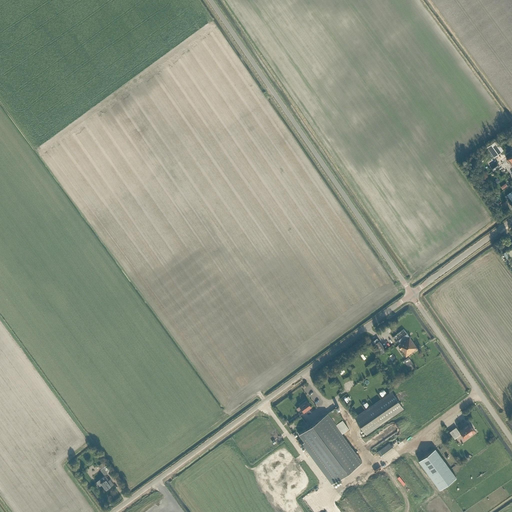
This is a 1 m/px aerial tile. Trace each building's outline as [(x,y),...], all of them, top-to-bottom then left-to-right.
[(494,141),(487,147),(494,157),(502,151),(494,141)] [(496,162),(490,166),(493,170),(499,166),(496,162)] [(511,247),(503,254),(506,258),(509,256),(511,260),(511,247)] [(389,333),(396,342),(407,334),(401,325),(389,333)] [(417,348),(409,337),(398,345),(405,356),(417,348)] [(379,341),(373,344),(380,354),(385,350),(379,341)] [(408,357),(403,360),(408,367),(413,364),(408,357)] [(392,391),(354,417),(366,434),(404,408),(392,391)] [(306,401),(299,406),(304,412),(305,411),(308,414),(311,412),(308,409),(311,407),(306,401)] [(335,408),(299,434),(301,438),(304,442),(302,444),(308,451),(310,450),(328,475),(326,476),(332,484),(362,461),(359,458),(355,461),(338,437),(349,429),(342,419),(343,419),(335,408)] [(465,438),(475,431),(469,424),(459,431),(465,438)] [(453,430),(450,432),(454,438),(458,436),(453,430)] [(389,443),(378,451),(381,457),(393,448),(389,443)] [(456,477),(435,449),(419,461),(440,489),(456,477)] [(105,476),(97,482),(100,486),(102,484),(106,490),(111,486),(111,485),(113,484),(110,479),(109,480),(105,476)]
